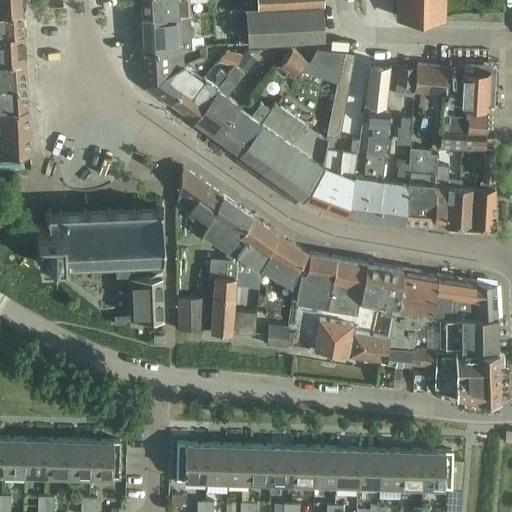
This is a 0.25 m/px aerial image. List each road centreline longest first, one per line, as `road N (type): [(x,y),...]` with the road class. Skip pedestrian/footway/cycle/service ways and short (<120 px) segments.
road 1 (tertiary): [(511,260),(321,226),(112,89),(84,51),(80,0)]
road 2 (residential): [(511,411),(158,378)]
road 3 (residential): [(511,36),(373,36),(353,31),(341,0)]
road 4 (residential): [(158,378),(43,333),(0,302)]
road 5 (residential): [(158,378),(154,511)]
